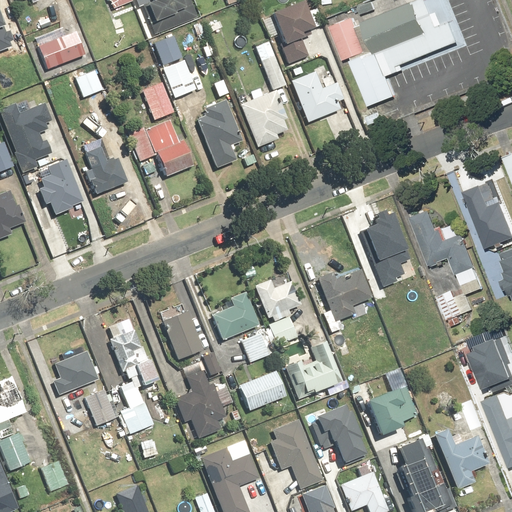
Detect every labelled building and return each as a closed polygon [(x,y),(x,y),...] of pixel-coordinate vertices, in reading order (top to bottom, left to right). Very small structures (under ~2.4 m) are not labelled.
[(154,0),(148,3),(154,18),(147,21),(154,36),(197,17),(189,0),(154,0)] [(309,11),(304,0),(303,0),(261,18),(270,39),(277,36),(289,63),(308,55),(301,38),(304,37),(302,32),(323,24),(317,8),(309,11)] [(378,10),(374,0),(373,0),(357,6),(361,16),(378,10)] [(448,0),(419,0),(360,24),(380,74),(465,40),(448,0)] [(0,49),(10,46),(2,26),(5,25),(0,11),(0,49)] [(353,17),(335,24),(348,56),(366,49),(353,17)] [(54,30),(34,38),(47,70),(86,54),(76,31),(57,39),(54,30)] [(115,48),(109,33),(94,40),(100,54),(115,48)] [(268,41),(255,46),(273,90),(286,85),(268,41)] [(177,44),(156,52),(175,97),(206,84),(194,56),(172,65),(168,55),(180,50),(177,44)] [(370,54),(349,62),(367,106),(388,98),(370,54)] [(104,89),(95,70),(76,79),(84,97),(104,89)] [(314,71),(290,81),(308,122),(340,109),(337,101),(343,98),(337,82),(322,89),(314,71)] [(162,83),(142,90),(154,120),(174,112),(162,83)] [(276,90),(240,104),(258,147),(279,139),(277,134),(288,130),(283,119),(287,118),(276,90)] [(208,114),(196,119),(217,168),(237,160),(231,145),(242,140),(225,100),(206,109),(208,114)] [(16,104),(1,110),(17,151),(14,152),(21,172),(37,165),(35,159),(51,152),(46,139),(42,141),(39,133),(49,129),(46,122),(51,120),(44,103),(19,113),(16,104)] [(142,123),(126,129),(140,161),(156,154),(165,177),(194,164),(184,139),(178,141),(169,119),(145,129),(142,123)] [(101,139),(83,147),(92,169),(85,171),(90,183),(92,182),(97,194),(129,181),(118,156),(110,160),(101,139)] [(4,142),(0,143),(0,171),(14,166),(4,142)] [(83,201),(67,159),(48,167),(51,174),(41,178),(45,187),(40,189),(46,204),(51,202),(56,215),(73,209),(72,205),(83,201)] [(486,248),(511,237),(511,228),(492,180),(463,192),(486,248)] [(0,238),(12,234),(10,228),(27,222),(20,203),(15,205),(9,191),(0,193),(0,238)] [(416,254),(397,207),(378,215),(381,223),(367,229),(383,266),(377,269),(386,290),(409,281),(400,260),(416,254)] [(431,210),(413,217),(433,265),(452,258),(468,294),(487,286),(465,233),(449,240),(444,227),(439,229),(431,210)] [(511,250),(502,254),(509,270),(501,273),(511,300),(511,250)] [(331,311),(323,314),(338,351),(351,346),(340,320),(356,314),(353,305),(371,298),(363,276),(344,283),(342,277),(338,278),(336,271),(318,278),(331,311)] [(270,279),(254,286),(268,317),(272,316),(274,321),(291,314),(289,309),(301,304),(290,281),(274,288),(270,279)] [(454,290),(439,297),(453,326),(463,321),(460,316),(475,308),(469,296),(467,297),(465,293),(457,297),(454,290)] [(259,324),(245,291),(231,298),(234,306),(214,314),(224,338),(259,324)] [(188,311),(163,321),(178,359),(203,349),(188,311)] [(297,337),(290,317),(270,325),(271,329),(266,331),(272,346),(297,337)] [(113,338),(110,339),(123,371),(125,370),(128,379),(132,377),(136,387),(158,379),(150,358),(147,359),(131,318),(109,326),(113,338)] [(271,355),(262,333),(242,341),(250,362),(271,355)] [(511,380),(511,352),(505,336),(483,345),(486,352),(478,355),(492,389),(511,380)] [(301,360),(285,367),(298,399),(343,381),(327,341),(310,347),(316,360),(304,365),(301,360)] [(54,380),(60,395),(99,379),(87,351),(85,352),(83,346),(65,353),(67,358),(55,364),(60,378),(54,380)] [(213,352),(203,356),(210,375),(221,371),(213,352)] [(192,391),(176,398),(185,421),(191,419),(198,438),(220,430),(217,421),(227,417),(223,407),(235,402),(227,382),(216,387),(214,384),(209,386),(203,370),(187,376),(192,391)] [(286,396),(276,371),(239,386),(249,411),(286,396)] [(0,437),(1,439),(9,435),(7,429),(12,426),(9,419),(27,411),(13,375),(0,380),(0,437)] [(416,415),(405,385),(367,399),(381,435),(405,426),(402,421),(416,415)] [(122,388),(110,394),(119,413),(132,407),(122,388)] [(104,389),(85,397),(96,426),(116,418),(104,389)] [(502,394),(486,400),(511,465),(511,409),(509,411),(502,394)] [(155,423),(144,401),(132,407),(133,408),(121,414),(131,435),(155,423)] [(371,454),(350,402),(315,417),(316,419),(312,421),(321,445),(323,444),(325,448),(339,442),(348,463),(371,454)] [(475,404),(463,409),(471,430),(483,425),(475,404)] [(276,439),(270,442),(281,470),(291,466),(300,489),(323,480),(306,435),(300,438),(293,421),(272,429),(276,439)] [(448,428),(435,433),(458,489),(475,481),(471,471),(488,464),(476,435),(462,442),(458,434),(452,436),(448,428)] [(19,433),(0,440),(0,444),(10,470),(30,462),(19,433)] [(406,464),(400,466),(411,495),(406,497),(412,511),(423,511),(438,506),(440,511),(446,511),(457,507),(446,480),(435,485),(430,472),(436,469),(423,436),(399,446),(406,464)] [(227,448),(202,457),(223,511),(248,511),(238,486),(259,478),(250,454),(232,461),(227,448)] [(180,459),(170,463),(174,473),(184,469),(180,459)] [(58,462),(41,469),(51,492),(68,485),(58,462)] [(0,511),(8,511),(18,508),(0,463),(0,511)] [(361,476),(340,484),(351,511),(366,505),(368,511),(383,511),(388,510),(369,463),(357,468),(361,476)] [(146,511),(136,485),(116,493),(123,511),(146,511)] [(333,511),(332,508),(335,507),(326,485),(303,494),(309,511),(333,511)] [(215,511),(207,493),(195,498),(200,511),(215,511)]
